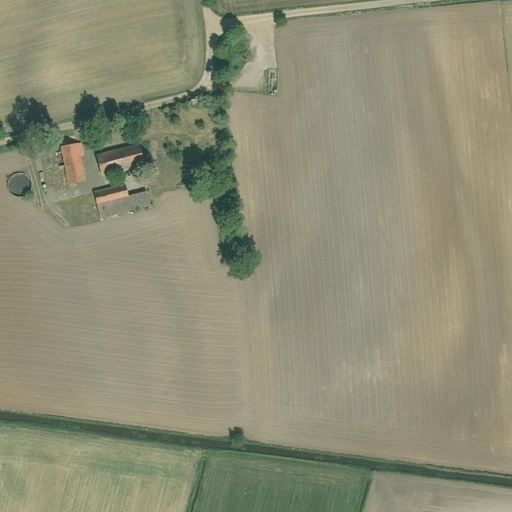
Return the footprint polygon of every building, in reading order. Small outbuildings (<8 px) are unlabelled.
[(81,142),(58,147),(65,184),(84,180),(79,156),(84,156),(81,142)] [(139,145),(96,155),(100,173),(143,163),(139,145)] [(16,174),(9,189),(27,197),(33,182),(16,174)] [(127,197),(124,184),(91,192),(94,205),(127,197)] [(127,197),(94,205),(97,218),(149,206),(145,192),(127,197)]
